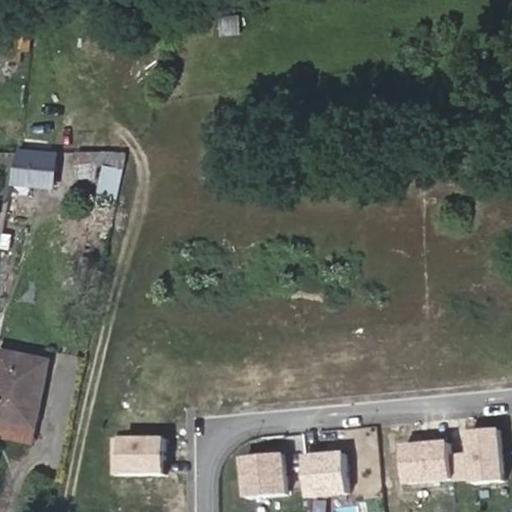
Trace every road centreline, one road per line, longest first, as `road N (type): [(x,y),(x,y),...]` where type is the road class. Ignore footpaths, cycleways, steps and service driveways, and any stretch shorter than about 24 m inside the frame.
road 1 (residential): [(511,398),(228,426),(206,451),(205,511)]
road 2 (unknown): [(92,511),(158,169)]
